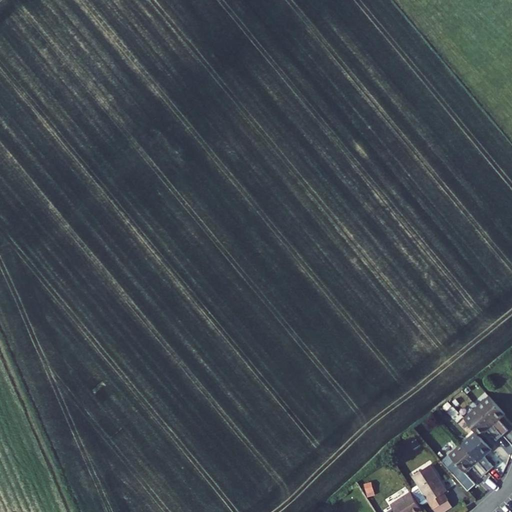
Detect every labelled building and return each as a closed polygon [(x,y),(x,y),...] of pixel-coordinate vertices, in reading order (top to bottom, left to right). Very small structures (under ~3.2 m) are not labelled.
[(476,410),(501,436),(506,431),(497,421),(495,418),(501,413),(487,397),(481,403),(482,405),(476,410)] [(501,436),(476,410),(471,415),(469,413),(462,420),(473,433),(476,436),(483,429),(486,431),(495,442),(501,436)] [(503,415),(501,413),(495,418),(497,421),(503,415)] [(486,431),(483,429),(476,436),(478,438),(486,431)] [(462,446),(486,473),(492,468),(483,457),(480,455),(487,449),(478,438),(476,436),(473,433),(466,440),(468,441),(462,446)] [(481,478),(486,473),(462,446),(456,451),(455,450),(441,463),(451,475),(459,468),(462,472),(469,465),(471,468),(481,478)] [(489,451),(487,449),(480,455),(483,457),(489,451)] [(471,468),(469,465),(462,472),(464,474),(471,468)] [(445,492),(428,466),(411,477),(416,486),(411,490),(410,493),(417,505),(421,505),(426,502),(432,510),(445,502),(441,495),(445,492)] [(421,511),(410,495),(390,507),(393,511),(421,511)] [(445,502),(432,510),(432,511),(442,511),(449,508),(445,502)]
